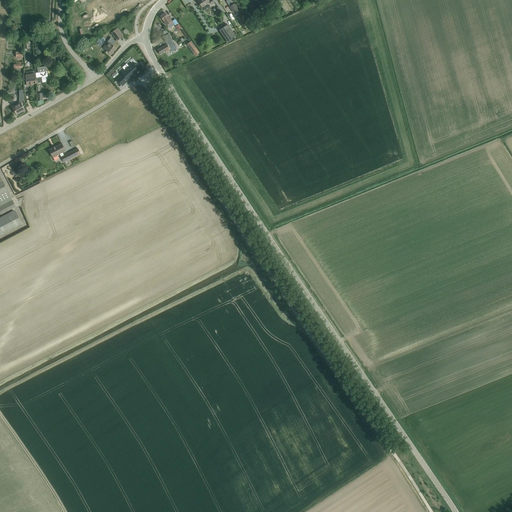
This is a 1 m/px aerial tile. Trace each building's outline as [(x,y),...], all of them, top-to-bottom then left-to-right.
[(230,7),(234,13),(239,10),(235,3),(230,7)] [(160,17),(166,25),(171,21),(165,13),(160,17)] [(219,30),(228,42),(236,36),(228,24),(219,30)] [(116,29),(111,32),(117,41),(122,37),(116,29)] [(160,48),(157,50),(160,54),(166,51),(167,52),(170,50),(171,52),(177,49),(169,34),(162,37),(166,45),(160,48)] [(115,48),(108,42),(103,48),(110,54),(115,48)] [(122,74),(117,79),(122,86),(123,86),(122,85),(139,71),(138,69),(139,68),(135,63),(133,64),(132,63),(121,73),(122,74)] [(36,74),(36,79),(37,83),(37,84),(43,83),(43,82),(46,82),(45,77),(48,77),(46,66),(38,68),(38,73),(36,74)] [(27,84),(37,83),(36,79),(35,72),(27,73),(27,74),(26,74),(27,84)] [(24,94),(23,94),(23,90),(19,90),(19,104),(12,107),(16,114),(24,110),(22,106),(23,105),(22,102),(24,102),(24,94)] [(62,143),(49,150),(53,158),(58,156),(57,155),(60,154),(64,162),(65,162),(66,164),(68,163),(67,161),(70,159),(70,160),(81,154),(78,148),(64,155),(63,153),(66,151),(62,143)] [(0,213),(1,215),(16,207),(7,191),(0,176),(0,213)] [(0,236),(22,225),(15,210),(0,217),(0,236)]
